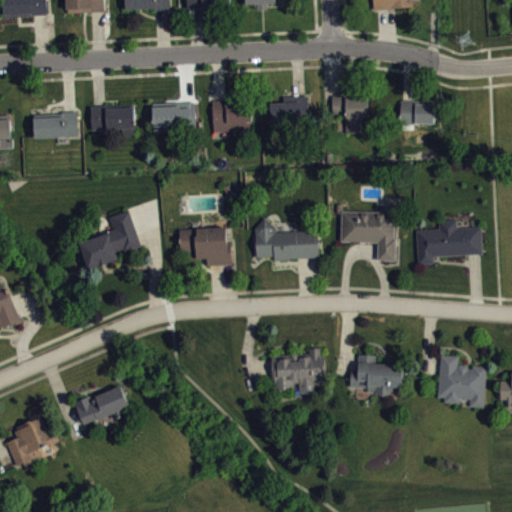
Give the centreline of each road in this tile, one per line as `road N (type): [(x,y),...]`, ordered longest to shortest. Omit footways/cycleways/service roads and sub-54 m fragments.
road 1 (residential): [(511,313),(338,302),(170,313),(0,377)]
road 2 (tertiary): [(0,62),(333,46),(453,68),(511,63)]
